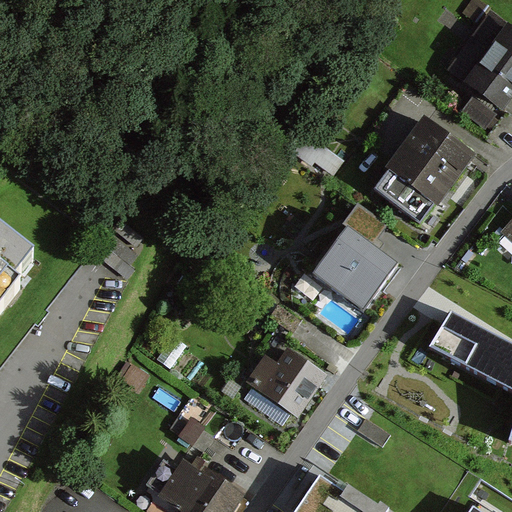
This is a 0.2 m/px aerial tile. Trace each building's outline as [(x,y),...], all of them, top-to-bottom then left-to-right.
[(511,98),(511,27),(493,12),(449,69),(503,111),(511,98)] [(477,158),(424,118),(387,168),(440,207),(477,158)] [(401,264),(349,228),(314,277),(366,313),(401,264)] [(0,317),(1,316),(21,294),(14,288),(34,260),(11,242),(0,233),(0,317)] [(432,352),(511,396),(511,435),(509,444),(511,445),(511,350),(451,318),(432,352)] [(288,421),(316,381),(283,358),(255,398),(288,421)] [(193,511),(212,483),(183,465),(159,504),(171,511),(193,511)] [(344,497),(319,480),(297,511),(380,511),(349,490),(344,497)] [(234,511),(241,501),(212,483),(193,511),(234,511)]
